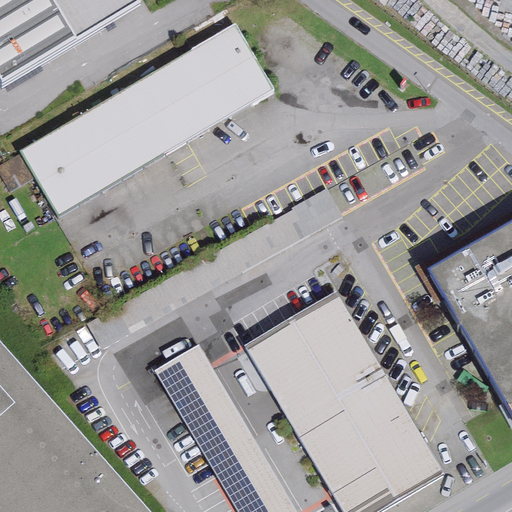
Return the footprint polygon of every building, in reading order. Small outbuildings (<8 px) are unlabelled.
[(0,0),(0,87),(1,89),(140,7),(136,0),(0,0)] [(20,154),(58,217),(273,91),(235,27),(20,154)] [(332,194),(248,235),(261,262),(345,222),(332,194)] [(511,228),(428,277),(511,423),(511,228)] [(338,299),(248,352),(341,511),(382,511),(442,478),(338,299)] [(115,313),(89,329),(102,350),(128,334),(115,313)] [(146,511),(0,346),(0,511),(146,511)] [(294,511),(199,349),(154,376),(236,511),(294,511)]
